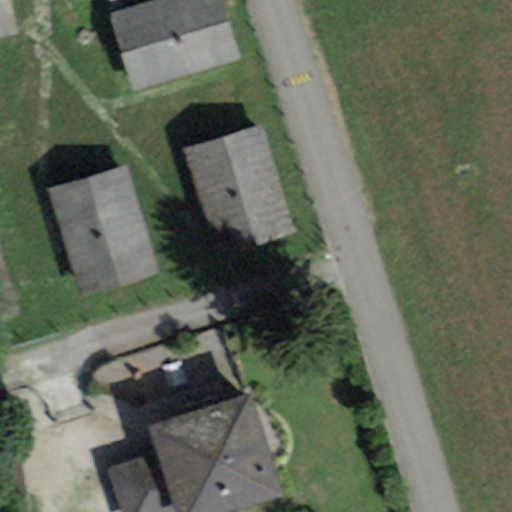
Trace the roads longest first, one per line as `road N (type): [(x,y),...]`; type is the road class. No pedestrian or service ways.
road 1 (residential): [(440,511),(273,0)]
road 2 (unknown): [(361,254),(45,367)]
